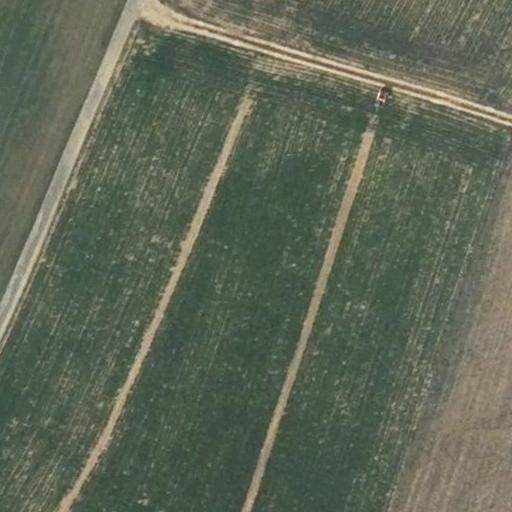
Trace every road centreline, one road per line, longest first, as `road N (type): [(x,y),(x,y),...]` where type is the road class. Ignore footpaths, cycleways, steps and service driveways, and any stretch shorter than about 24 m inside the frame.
road 1 (track): [(136,4),(511,118)]
road 2 (residential): [(138,0),(0,321)]
